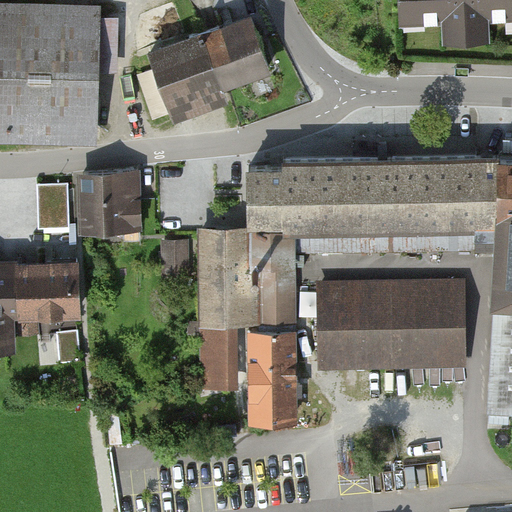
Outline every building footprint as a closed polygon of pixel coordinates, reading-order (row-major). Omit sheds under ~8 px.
[(102,12),(102,0),(0,0),(0,137),(100,139),(102,68),(102,12)] [(511,0),(401,0),(402,20),(446,18),(446,31),(488,29),(488,16),(511,14),(511,0)] [(255,6),(203,24),(224,85),(276,67),(255,6)] [(123,12),(102,12),(102,68),(122,69),(123,12)] [(173,120),(230,100),(224,85),(203,24),(147,44),(173,120)] [(499,215),(501,155),(489,155),(383,157),(285,158),(286,166),(251,166),(251,194),(251,232),(293,231),(499,230),(499,215)] [(499,215),(511,215),(511,156),(501,155),(499,215)] [(87,229),(142,227),(141,200),(140,170),(85,171),(87,229)] [(73,179),(43,181),(45,225),(75,224),(73,179)] [(511,215),(499,215),(499,230),(497,249),(497,290),(496,300),(511,300),(511,215)] [(488,249),(497,249),(499,230),(293,231),(293,251),(368,250),(488,249)] [(293,251),(293,231),(251,232),(202,232),(202,306),(202,319),(230,319),(293,318),(293,251)] [(0,349),(20,349),(19,312),(81,311),(80,253),(0,254),(0,349)] [(470,278),(321,277),(320,363),(469,364),(470,278)] [(511,300),(496,300),(488,411),(511,412),(511,300)] [(230,319),(202,319),(203,383),(231,383),(231,355),(230,319)] [(293,328),(253,328),(253,355),(254,418),(294,417),(294,393),(302,393),(301,381),(294,381),(293,328)]
